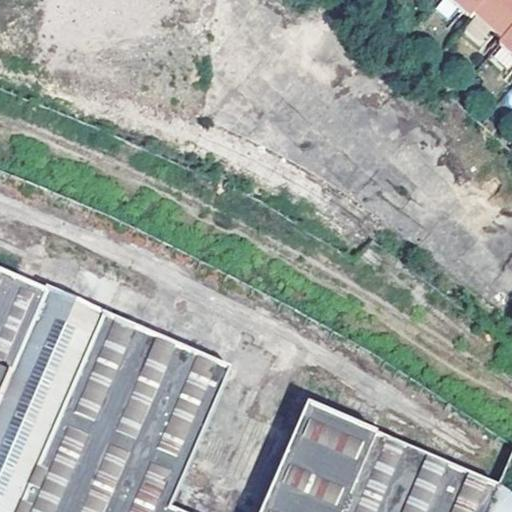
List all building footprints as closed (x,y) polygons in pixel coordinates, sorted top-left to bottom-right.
[(0,0),(0,39),(178,60),(185,0),(0,0)] [(474,17),(488,0),(447,0),(470,21),(474,17)] [(511,31),(511,0),(488,0),(474,17),(502,42),(511,31)] [(511,31),(502,42),(498,46),(511,57),(511,31)] [(231,376),(0,274),(0,511),(511,511),(511,496),(501,489),(307,409),(263,511),(179,511),(172,509),(231,376)]
